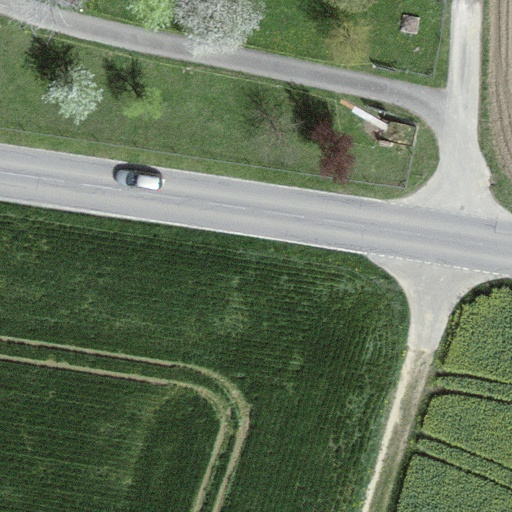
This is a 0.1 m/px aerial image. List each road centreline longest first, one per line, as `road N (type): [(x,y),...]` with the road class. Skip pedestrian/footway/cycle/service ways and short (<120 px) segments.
road 1 (unclassified): [(511,254),(0,176)]
road 2 (track): [(468,244),(469,0)]
